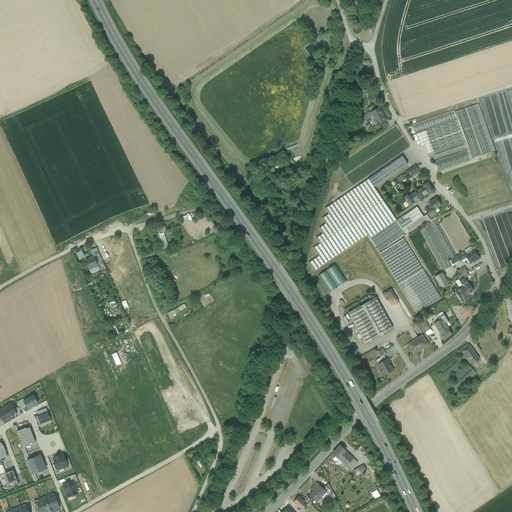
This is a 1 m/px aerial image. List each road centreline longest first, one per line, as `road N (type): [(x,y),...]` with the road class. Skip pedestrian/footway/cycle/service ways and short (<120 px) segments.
road 1 (primary): [(415,511),(297,300),(164,114),(95,0)]
road 2 (tertiary): [(268,511),(378,399),(467,333),(511,276)]
road 3 (track): [(388,0),(366,46),(384,93),(442,188),(478,229),(501,289)]
road 4 (track): [(321,0),(201,77),(192,91),(196,109),(248,173),(283,169)]
road 5 (residential): [(0,287),(91,240),(193,209)]
road 6 (track): [(74,511),(220,434)]
road 7 (track): [(220,434),(160,313)]
road 8 (residential): [(0,429),(30,417),(66,511)]
road 9 (track): [(305,153),(330,77),(357,40)]
